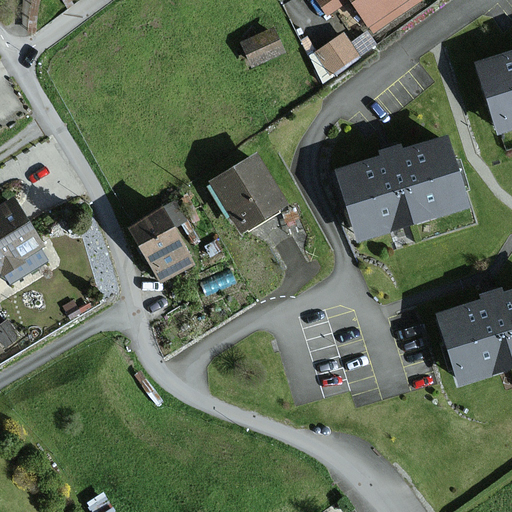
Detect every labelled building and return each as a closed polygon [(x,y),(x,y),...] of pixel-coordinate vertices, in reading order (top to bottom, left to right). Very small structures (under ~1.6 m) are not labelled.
[(321,0),(329,11),(344,0),(351,0),(375,35),(426,1),(424,0),(321,0)] [(284,51),(274,29),(245,42),(254,64),(284,51)] [(357,55),(344,35),(317,52),(330,73),(357,55)] [(511,53),(478,64),(500,132),(511,127),(511,53)] [(466,206),(445,140),(342,171),(363,238),(384,231),(466,206)] [(255,157),(215,182),(244,230),(285,205),(255,157)] [(0,208),(0,267),(1,267),(10,281),(46,259),(36,245),(40,242),(16,199),(0,208)] [(163,211),(133,228),(162,279),(192,262),(163,211)] [(484,301),(440,315),(462,383),(511,367),(511,292),(504,295),(502,290),(483,296),(484,301)] [(19,336),(7,321),(0,326),(0,335),(7,345),(19,336)]
